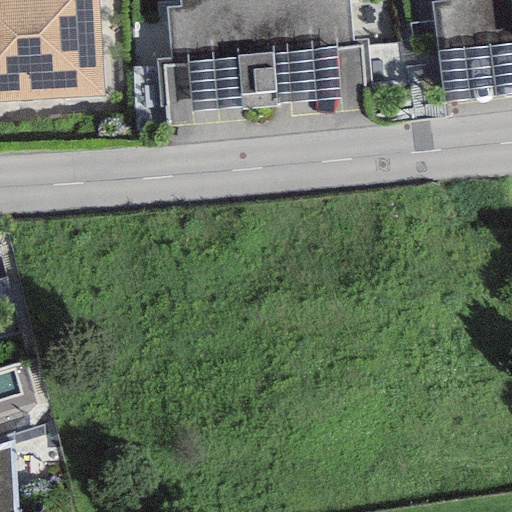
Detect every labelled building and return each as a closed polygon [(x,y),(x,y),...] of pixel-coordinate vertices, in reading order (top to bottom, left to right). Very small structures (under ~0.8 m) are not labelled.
[(0,0),(0,103),(105,96),(97,0),(0,0)] [(372,108),(366,41),(351,41),(348,0),(180,0),(179,1),(180,7),(166,9),(170,58),(157,59),(161,108),(168,107),(167,127),(191,126),(189,113),(339,99),(340,114),(372,108)] [(511,95),(511,0),(443,0),(444,2),(430,3),(441,103),(511,95)] [(0,408),(34,398),(25,369),(0,377),(0,408)] [(0,511),(18,511),(13,442),(0,445),(0,511)]
